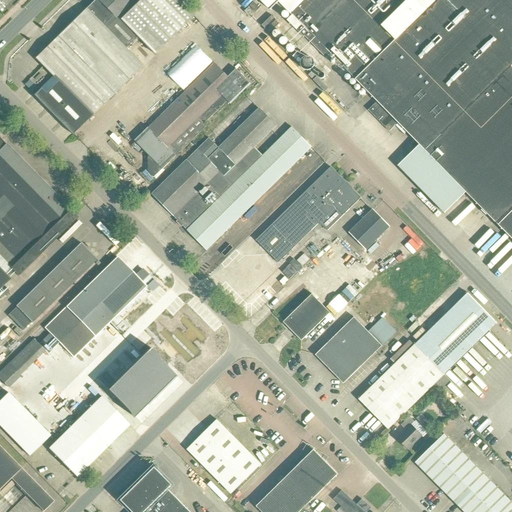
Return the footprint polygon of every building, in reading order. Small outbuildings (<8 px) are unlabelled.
[(72,135),(142,66),(126,49),(138,37),(154,54),(193,16),(177,0),(94,0),(86,9),(35,59),(52,76),(32,95),(72,135)] [(258,0),(270,11),(279,2),(309,32),(305,36),(326,58),(330,54),(344,68),(413,0),(258,0)] [(511,67),(511,65),(511,0),(413,0),(344,68),(356,79),(355,80),(419,145),(397,166),(444,214),(466,193),(496,224),(497,224),(503,230),(511,220),(511,67)] [(250,6),(256,13),(260,9),(254,2),(250,6)] [(204,124),(228,101),(230,104),(251,84),(236,69),(228,77),(221,70),(215,64),(149,128),(149,127),(135,141),(149,156),(148,157),(148,171),(154,178),(163,169),(207,127),(204,124)] [(313,80),(324,92),(328,89),(317,77),(313,80)] [(210,137),(152,195),(166,210),(167,209),(177,221),(176,222),(182,227),(183,226),(187,230),(263,156),(254,147),(278,124),(260,106),(219,147),(210,137)] [(294,127),(263,156),(187,230),(207,251),(314,147),(294,127)] [(0,257),(18,276),(77,218),(0,138),(0,288),(10,279),(0,268),(0,257)] [(331,167),(284,213),(306,236),(319,223),(327,231),(361,198),(331,167)] [(390,227),(372,210),(349,232),(366,250),(390,227)] [(306,236),(284,213),(256,240),(278,263),(306,236)] [(511,220),(503,230),(511,239),(511,220)] [(80,243),(15,306),(16,307),(31,322),(32,323),(97,260),(89,252),(84,247),(80,243)] [(135,307),(150,292),(149,291),(151,290),(152,292),(158,286),(142,269),(136,275),(138,277),(137,278),(117,258),(45,328),(49,333),(42,339),(38,335),(0,371),(0,379),(7,387),(44,351),(47,354),(59,343),(73,357),(116,315),(120,320),(134,306),(135,307)] [(289,264),(290,265),(282,272),(290,280),(297,272),(298,273),(302,268),(293,259),(289,264)] [(288,280),(285,277),(280,282),(283,285),(288,280)] [(250,316),(268,300),(259,291),(242,308),(250,316)] [(468,293),(359,400),(388,430),(497,323),(468,293)] [(312,294),(283,322),(302,341),(330,313),(312,294)] [(354,318),(337,334),(316,355),(344,384),(382,346),(381,345),(368,332),(354,318)] [(383,318),(368,332),(381,345),(382,346),(397,331),(383,318)] [(150,348),(107,390),(135,419),(178,376),(150,348)] [(0,426),(29,456),(49,437),(50,436),(8,393),(0,400),(0,426)] [(101,396),(80,417),(48,449),(76,477),(129,425),(101,396)] [(231,494),(261,464),(217,420),(187,450),(231,494)] [(412,425),(397,439),(408,450),(422,436),(412,425)] [(508,511),(511,508),(511,502),(444,434),(415,463),(463,511),(508,511)] [(0,488),(10,479),(42,511),(53,501),(0,447),(0,488)] [(295,485),(321,457),(314,450),(299,464),(296,462),(285,478),(256,507),(261,511),(299,511),(307,505),(295,485)] [(338,474),(321,457),(295,485),(307,505),(338,474)] [(152,470),(121,500),(132,511),(190,511),(168,489),(172,485),(158,470),(158,466),(152,466),(152,470)] [(357,505),(342,491),(333,500),(341,507),(337,511),(367,511),(371,508),(362,499),(357,505)]
